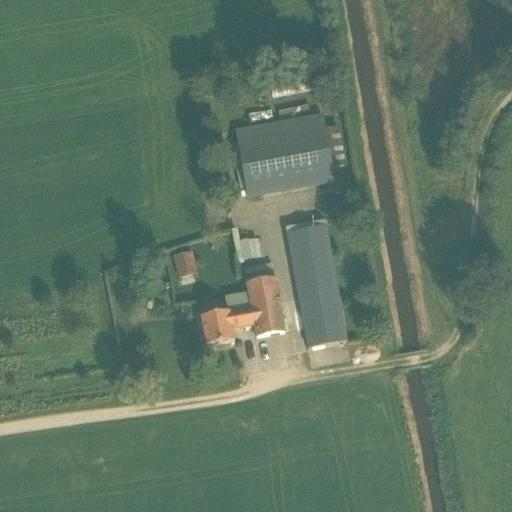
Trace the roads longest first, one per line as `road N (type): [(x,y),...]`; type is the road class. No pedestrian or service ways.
road 1 (track): [(0,432),(433,357)]
road 2 (track): [(433,357),(465,310),(476,164),(485,130),(511,96)]
